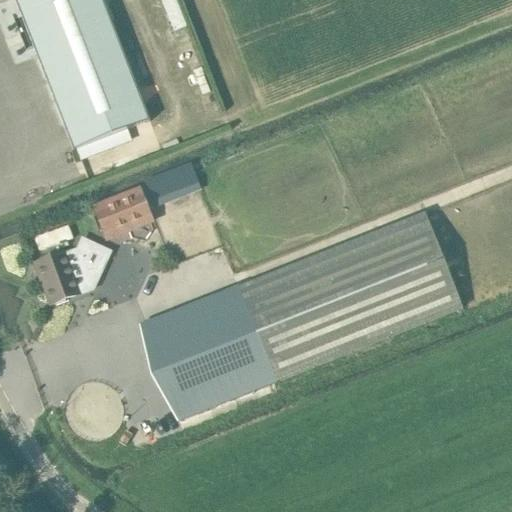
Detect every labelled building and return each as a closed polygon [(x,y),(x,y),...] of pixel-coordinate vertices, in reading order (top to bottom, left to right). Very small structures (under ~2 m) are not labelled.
[(34,47),(74,151),(150,121),(102,0),(15,0),(20,13),(13,16),(26,50),(34,47)] [(163,0),(175,31),(190,25),(181,0),(163,0)] [(138,194),(96,210),(107,240),(150,223),(138,194)] [(424,215),(143,327),(180,422),(462,312),(424,215)] [(57,307),(67,303),(65,300),(80,294),(91,290),(95,283),(85,257),(86,255),(77,251),(66,255),(65,254),(35,265),(50,306),(55,304),(57,307)]
